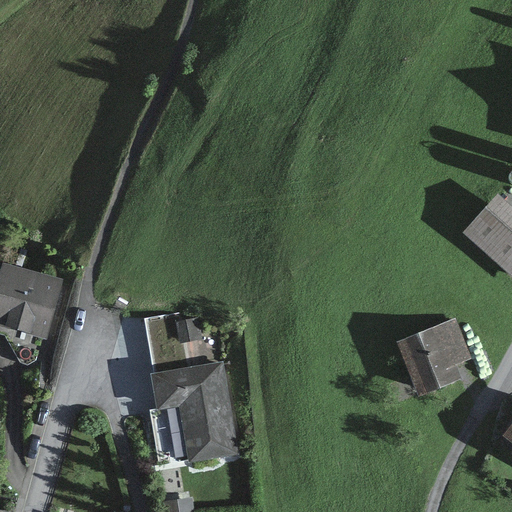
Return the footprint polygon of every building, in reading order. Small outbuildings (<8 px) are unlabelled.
[(511,264),(511,208),(492,192),(465,223),(511,264)] [(0,312),(53,325),(64,278),(0,262),(0,312)] [(469,349),(456,315),(398,337),(418,386),(457,371),(451,357),(469,349)] [(228,356),(156,368),(161,398),(183,394),(193,454),(243,446),(228,356)] [(197,511),(194,491),(170,496),(172,511),(197,511)]
